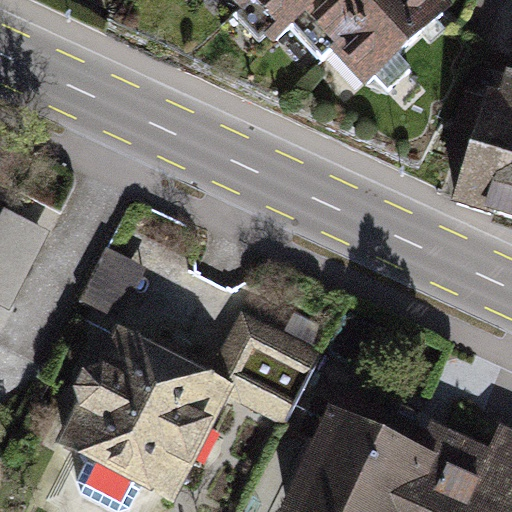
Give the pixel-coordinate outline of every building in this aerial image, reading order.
[(216,0),(228,11),(242,0),(216,0)] [(242,0),(273,33),(308,0),(242,0)] [(308,0),(273,33),(310,71),(326,55),(383,0),(308,0)] [(451,0),(383,0),(326,55),(360,90),(375,76),(393,94),(413,75),(404,66),(462,10),(451,0)] [(511,83),(495,78),(455,201),(511,217),(511,83)] [(0,224),(0,331),(6,334),(51,235),(5,214),(0,224)] [(112,251),(83,308),(122,328),(152,271),(112,251)] [(117,331),(56,454),(93,472),(78,502),(97,511),(127,511),(136,494),(173,511),(181,511),(235,402),(286,427),(321,355),(237,314),(208,375),(117,331)] [(330,405),(280,511),(281,511),(511,511),(511,426),(509,425),(496,451),(433,422),(421,447),(330,405)]
